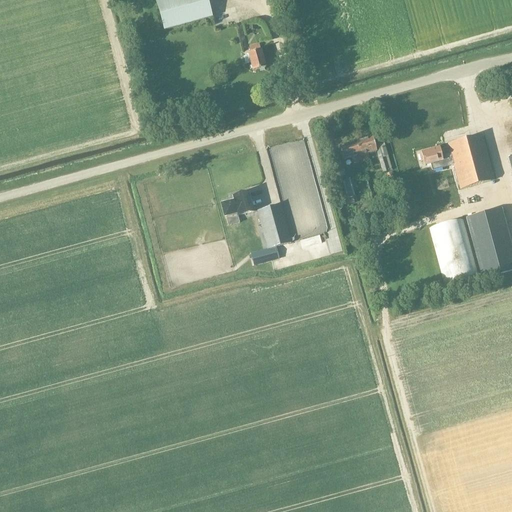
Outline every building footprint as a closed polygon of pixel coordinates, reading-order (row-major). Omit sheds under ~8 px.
[(206,0),(158,0),(155,1),(163,31),(212,18),(206,0)] [(252,72),(265,69),(260,51),(259,45),(249,47),(251,53),(248,54),(252,72)] [(492,118),(499,117),(500,124),(511,123),(510,119),(511,118),(511,101),(491,104),(492,118)] [(443,168),(441,162),(442,161),(442,159),(451,157),(460,190),(494,181),(482,136),(448,145),(449,148),(439,151),(439,149),(421,153),(425,166),(430,165),(432,171),(443,168)] [(384,148),(376,150),(372,138),(355,143),(361,164),(369,162),(366,154),(375,151),(382,174),(391,171),(384,148)] [(353,166),(361,164),(355,143),(339,147),(342,160),(351,158),(353,166)] [(347,178),(335,181),(342,206),(354,203),(347,178)] [(233,201),(221,204),(224,217),(237,213),(237,216),(253,212),(248,193),(232,197),(233,201)] [(280,205),(258,212),(268,250),(291,244),(280,205)] [(481,279),(511,271),(511,248),(501,209),(465,218),(481,279)] [(427,221),(440,274),(450,271),(448,262),(456,260),(459,273),(472,269),(458,213),(427,221)]
